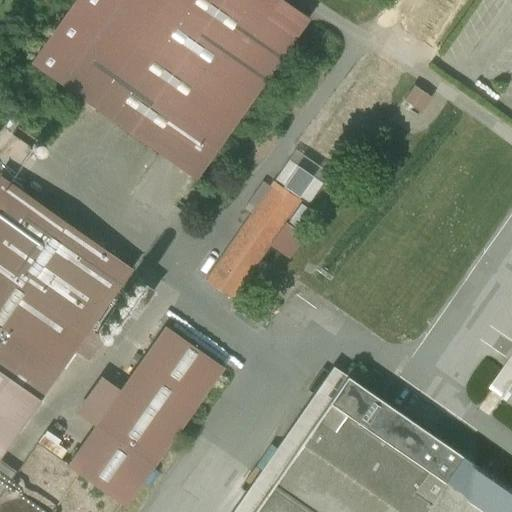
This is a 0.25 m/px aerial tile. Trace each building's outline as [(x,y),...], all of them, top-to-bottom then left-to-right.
[(74,0),(31,62),(64,85),(123,0),(74,0)] [(284,0),(123,0),(64,85),(196,179),(309,18),(284,0)] [(426,0),(406,30),(432,48),(465,0),(426,0)] [(374,56),(306,155),(332,174),(400,75),(374,56)] [(413,82),(403,97),(421,108),(431,94),(413,82)] [(133,268),(1,175),(0,175),(0,371),(40,400),(133,268)] [(274,182),(206,280),(232,298),(301,200),(274,182)] [(136,275),(114,306),(124,314),(147,282),(136,275)] [(110,310),(94,332),(106,341),(122,318),(110,310)] [(166,325),(96,423),(155,465),(224,367),(166,325)] [(511,364),(494,390),(504,396),(511,384),(511,364)] [(0,455),(40,400),(0,371),(0,455)] [(463,455),(347,375),(251,511),(511,511),(511,489),(462,455),(463,455)] [(115,511),(122,502),(38,443),(0,496),(0,511),(115,511)]
